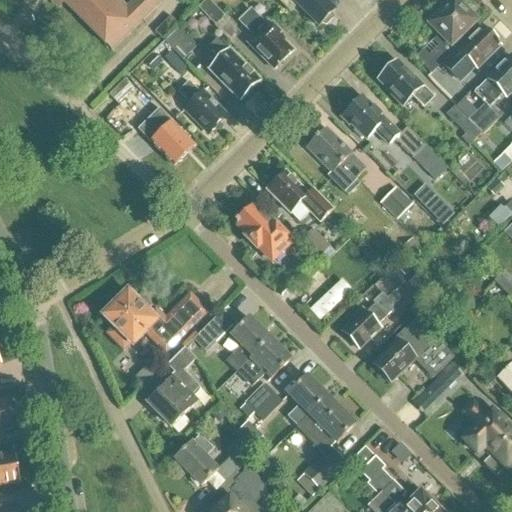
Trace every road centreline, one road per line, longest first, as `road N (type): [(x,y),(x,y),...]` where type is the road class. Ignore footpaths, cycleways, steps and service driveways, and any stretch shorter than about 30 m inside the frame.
road 1 (residential): [(479,511),(185,216)]
road 2 (residential): [(185,216),(402,0)]
road 3 (residential): [(185,216),(0,33)]
road 4 (residential): [(161,511),(55,292)]
road 5 (unclassified): [(67,511),(26,307)]
road 6 (residential): [(55,292),(185,216)]
